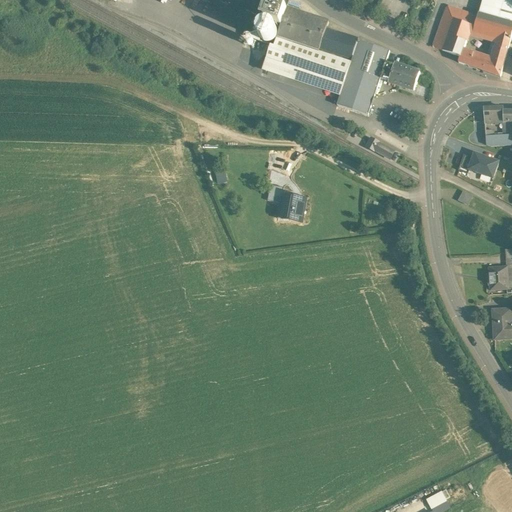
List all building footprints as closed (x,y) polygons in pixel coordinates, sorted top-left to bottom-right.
[(257,0),(256,6),(254,17),(246,38),(270,46),(275,48),(277,40),(287,10),(287,9),(289,0),(257,0)] [(482,0),(478,15),(492,19),(497,0),(482,0)] [(511,0),(497,0),(492,19),(511,24),(511,0)] [(457,11),(449,8),(447,9),(444,17),(453,21),(453,20),(454,20),(457,11)] [(358,40),(326,29),(328,23),(287,9),(287,10),(277,40),(351,64),(358,42),(358,40)] [(477,19),(457,11),(454,20),(472,27),(474,28),(477,19)] [(511,24),(492,19),(478,15),(477,19),(474,28),(473,34),(491,39),(494,40),(493,42),(493,43),(497,45),(496,49),(507,53),(511,35),(511,24)] [(444,17),(433,48),(442,51),(453,21),(444,17)] [(454,20),(453,20),(453,21),(442,51),(460,58),(461,58),(462,55),(464,49),(470,33),(472,27),(454,20)] [(351,64),(277,40),(275,48),(270,46),(262,71),(341,96),(351,64)] [(341,96),(337,107),(369,117),(381,80),(386,64),(390,52),(358,42),(351,64),(341,96)] [(494,57),(464,49),(462,55),(472,58),(486,63),(491,65),(494,57)] [(507,53),(496,49),(494,57),(491,65),(486,63),(483,72),(500,78),(507,53)] [(472,58),(462,55),(461,58),(460,58),(458,64),(469,67),(472,58)] [(486,63),(472,58),(469,67),(483,72),(486,63)] [(420,74),(395,66),(394,67),(386,64),(381,80),(389,83),(389,84),(414,92),(420,74)] [(503,109),(483,109),(484,118),(485,123),(493,122),(493,124),(511,123),(511,112),(503,112),(503,109)] [(511,135),(500,137),(500,132),(485,133),(486,146),(511,144),(511,135)] [(395,153),(372,140),(367,148),(390,161),(395,153)] [(473,160),(469,171),(492,179),(498,164),(475,155),(473,160)] [(469,171),(473,160),(464,156),(458,171),(468,175),(469,171)] [(228,174),(218,175),(218,184),(229,184),(228,174)] [(472,198),(463,193),(459,201),(467,206),(472,198)] [(306,200),(287,196),(285,204),(281,204),(278,219),(302,224),(306,200)] [(507,268),(489,269),(490,291),(508,290),(507,268)] [(511,310),(493,311),(494,341),(511,339),(511,323),(511,310)] [(442,493),(426,501),(430,509),(446,500),(442,493)]
